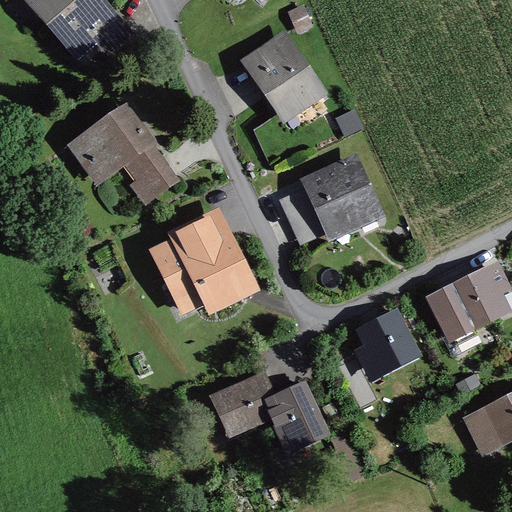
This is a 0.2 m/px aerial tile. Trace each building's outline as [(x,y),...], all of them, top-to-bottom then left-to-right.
[(33,0),(53,23),(79,0),(33,0)] [(128,39),(93,0),(79,0),(53,23),(83,57),(98,43),(109,56),(128,39)] [(270,165),(304,141),(287,116),(319,94),(283,41),(251,63),(282,108),(277,111),(280,116),(255,133),(270,165)] [(79,145),(102,177),(130,157),(147,179),(138,186),(148,200),(173,180),(147,145),(149,143),(126,111),(79,145)] [(309,184),(331,231),(374,211),(353,164),(309,184)] [(249,286),(215,218),(178,236),(181,242),(157,253),(187,313),(208,302),(210,306),(249,286)] [(472,324),(511,303),(511,302),(496,272),(459,290),(457,286),(433,298),(454,340),(475,330),(472,324)] [(360,334),(368,349),(359,354),(369,373),(414,350),(396,315),(360,334)] [(276,411),(272,403),(273,402),(261,377),(230,392),(231,393),(216,401),(231,433),(272,414),(272,413),(276,411)] [(323,434),(302,389),(273,402),(272,403),(276,411),(272,413),(272,414),(289,450),(323,434)] [(499,405),(468,421),(476,438),(491,431),(498,445),(511,438),(511,398),(507,401),(505,396),(496,400),(499,405)]
